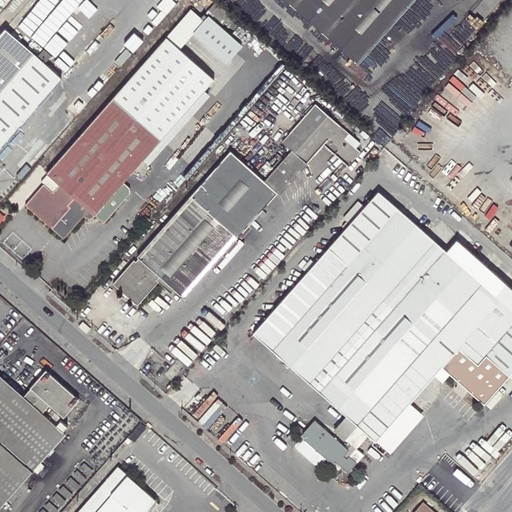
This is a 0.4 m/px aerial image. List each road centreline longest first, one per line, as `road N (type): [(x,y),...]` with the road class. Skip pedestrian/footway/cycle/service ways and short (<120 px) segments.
road 1 (unclassified): [(0,271),(272,511)]
road 2 (unknown): [(29,511),(99,418),(38,346),(9,352)]
